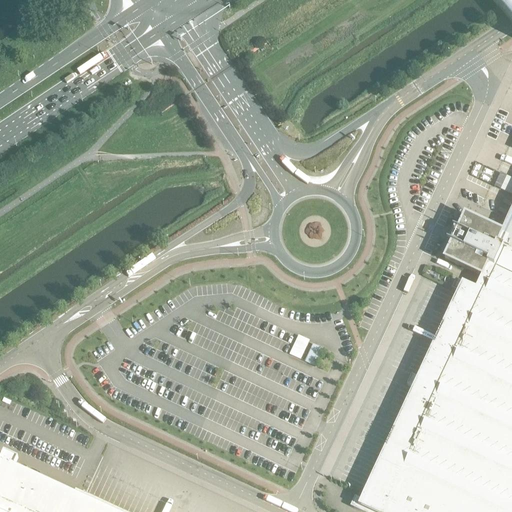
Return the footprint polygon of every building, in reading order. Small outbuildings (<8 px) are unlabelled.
[(511,0),(486,0),(492,6),(511,28),(511,0)] [(511,193),(511,177),(508,176),(502,188),(511,193)] [(511,212),(500,237),(498,236),(499,233),(465,217),(458,232),(456,231),(449,245),(452,246),(445,261),(479,277),(481,273),(483,274),(484,275),(488,266),(495,269),(504,250),(511,253),(511,212)] [(511,511),(511,253),(504,250),(495,269),(488,266),(484,275),(483,274),(476,290),(456,280),(452,290),(461,294),(421,380),(412,376),(407,386),(416,390),(365,502),(355,498),(351,507),(360,511),(511,511)] [(291,354),(302,359),(310,340),(299,335),(291,354)] [(316,365),(324,348),(314,344),(306,361),(316,365)] [(110,511),(40,479),(15,468),(19,460),(4,454),(0,463),(0,511),(110,511)]
